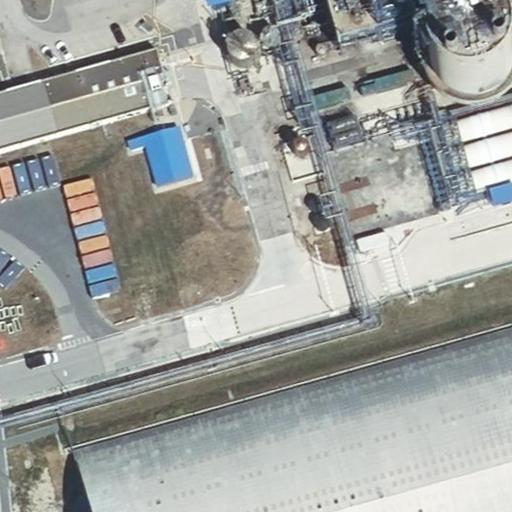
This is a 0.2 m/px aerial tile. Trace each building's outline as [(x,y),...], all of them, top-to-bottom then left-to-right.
[(509,69),(511,68),(511,39),(504,41),(501,37),(497,33),(493,29),(488,25),(484,22),(478,20),(473,19),(467,18),(462,18),(456,18),(451,20),(445,22),(440,25),(436,28),(432,32),(428,36),(425,41),(422,46),(420,52),(420,57),(419,63),(419,68),(420,73),(422,79),(424,84),(427,89),(431,93),(435,97),(440,101),(445,103),(450,106),(455,107),(461,108),(466,108),(472,108),(478,106),(483,104),(488,101),(492,98),(497,94),(500,90),(503,85),(506,80),(508,74),(509,69)] [(255,57),(254,52),(252,48),(249,44),(245,41),(241,39),(236,38),(232,39),(227,41),(223,44),(220,47),(218,52),(217,56),(218,61),(219,66),(221,69),(225,73),(229,75),(234,76),(238,76),(243,75),(247,73),(250,70),(253,66),(255,61),(255,57)] [(151,57),(0,98),(0,153),(165,108),(151,57)] [(189,182),(174,131),(122,145),(126,157),(141,153),(152,193),(189,182)] [(511,511),(511,328),(68,453),(84,511),(511,511)]
